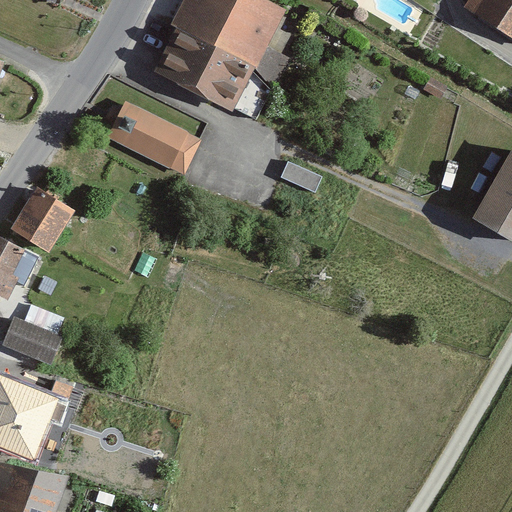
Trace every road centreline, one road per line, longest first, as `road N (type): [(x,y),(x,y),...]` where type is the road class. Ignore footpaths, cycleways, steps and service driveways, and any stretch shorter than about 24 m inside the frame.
road 1 (unclassified): [(413,511),(511,347)]
road 2 (tertiary): [(76,89),(0,197)]
